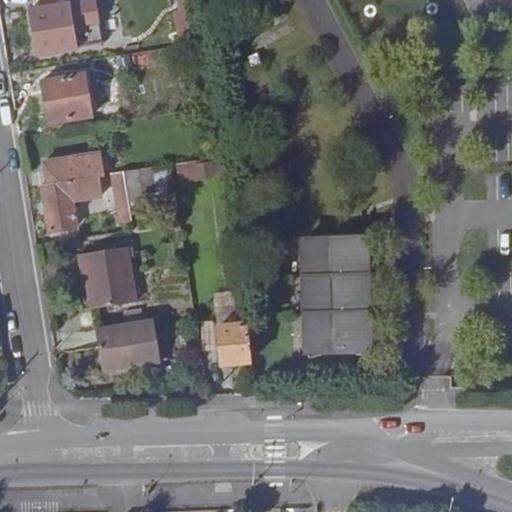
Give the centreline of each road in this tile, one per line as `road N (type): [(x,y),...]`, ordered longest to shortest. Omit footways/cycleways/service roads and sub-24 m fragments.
road 1 (residential): [(374,448),(40,451)]
road 2 (residential): [(0,163),(40,451)]
road 3 (primary): [(511,501),(374,448)]
road 4 (residential): [(511,435),(400,437),(374,448)]
